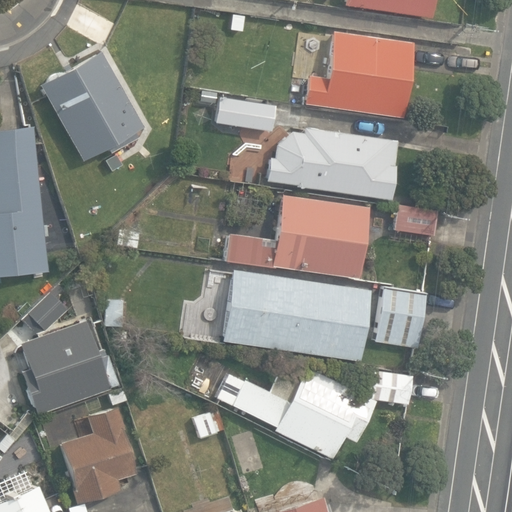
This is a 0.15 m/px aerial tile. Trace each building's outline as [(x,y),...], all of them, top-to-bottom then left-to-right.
[(342,0),(342,4),(428,16),(430,0),(342,0)] [(228,29),(239,31),(241,14),(230,13),(228,29)] [(302,100),(399,116),(410,42),(335,30),(327,29),(325,42),(319,77),(306,75),(302,100)] [(38,84),(80,160),(101,148),(105,146),(108,152),(136,136),(133,130),(141,126),(98,50),(72,65),(67,65),(63,65),(58,67),(54,69),(50,72),(47,76),(45,80),(38,84)] [(267,130),(271,104),(216,96),(212,122),(267,130)] [(0,274),(44,270),(40,234),(44,234),(43,224),(39,224),(30,125),(0,127),(0,274)] [(264,179),(388,197),(389,189),(390,186),(391,184),(392,181),(391,177),(391,175),(395,140),(302,127),(301,131),(290,129),(273,143),(272,156),(267,155),(264,179)] [(273,264),(355,277),(356,269),(358,265),(359,261),(360,257),(360,253),(359,248),(366,206),(277,192),(269,246),(257,244),(258,236),(228,232),(223,260),(273,268),(273,264)] [(390,228),(430,234),(434,210),(394,204),(390,228)] [(136,246),(137,231),(123,230),(122,245),(136,246)] [(220,339),(357,359),(359,350),(360,346),(361,341),(361,336),(361,331),(368,289),(230,268),(220,339)] [(373,340),(416,345),(423,292),(380,286),(373,340)] [(18,320),(34,335),(40,333),(66,307),(47,290),(18,320)] [(101,324),(116,326),(119,301),(104,299),(101,324)] [(21,371),(36,414),(106,389),(113,405),(127,400),(121,383),(117,385),(104,347),(97,350),(86,318),(19,343),(28,368),(21,371)] [(109,346),(119,346),(120,330),(109,329),(109,346)] [(372,398),(303,365),(295,382),(273,371),(265,389),(226,370),(213,398),(272,426),(270,431),(327,459),(339,433),(352,439),(372,398)] [(410,371),(373,366),(370,391),(406,396),(410,371)] [(87,431),(58,441),(74,489),(70,490),(74,503),(119,488),(115,478),(134,471),(112,406),(83,416),(87,431)] [(190,416),(197,438),(221,430),(214,408),(190,416)] [(12,439),(5,432),(0,437),(0,450),(1,452),(12,439)] [(45,511),(34,483),(0,497),(0,511),(45,511)] [(321,497),(270,511),(330,511),(328,502),(323,503),(321,497)]
